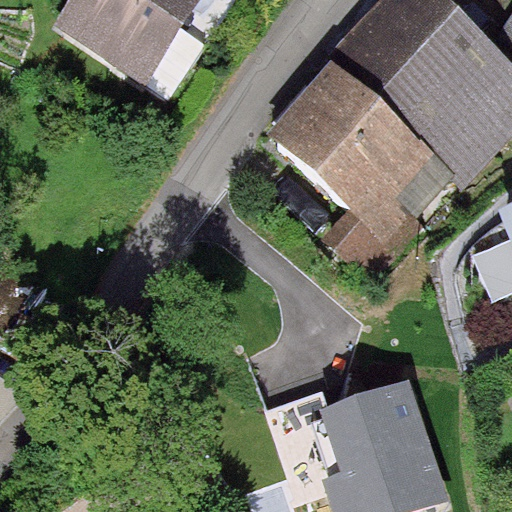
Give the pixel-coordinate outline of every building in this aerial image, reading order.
[(139,92),(200,0),(63,0),(44,29),(139,92)] [(511,140),(511,69),(437,0),(380,0),(323,60),(328,65),(454,181),(465,191),(511,140)] [(511,4),(492,32),(511,46),(511,4)] [(454,181),(328,65),(264,136),(349,215),(324,243),(369,285),(423,227),(417,221),(454,181)] [(511,203),(500,209),(511,236),(511,239),(473,257),(494,302),(511,293),(511,203)] [(410,381),(321,410),(341,471),(320,478),(331,511),(413,511),(449,500),(410,381)]
